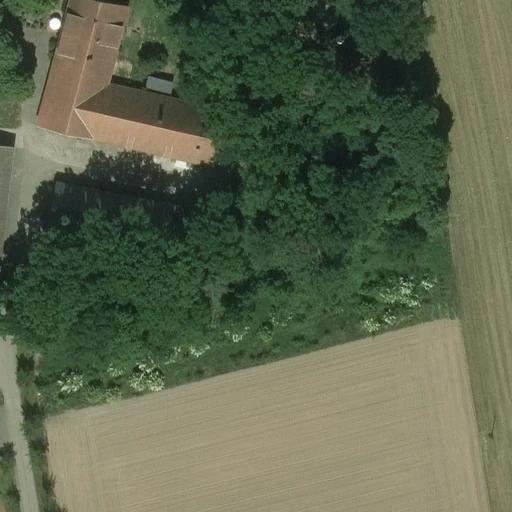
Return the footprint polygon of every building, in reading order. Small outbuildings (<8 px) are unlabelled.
[(127,7),(97,0),(71,0),(52,71),(106,84),(127,7)] [(350,6),(343,0),(300,0),(329,28),(350,6)] [(257,11),(223,3),(219,20),(253,28),(257,11)] [(106,84),(52,71),(38,126),(219,168),(231,113),(106,84)] [(321,99),(296,94),(279,176),(303,182),(321,99)] [(0,250),(12,148),(0,146),(0,250)] [(203,212),(56,182),(48,226),(195,256),(203,212)] [(142,290),(50,289),(49,309),(142,310),(142,290)]
